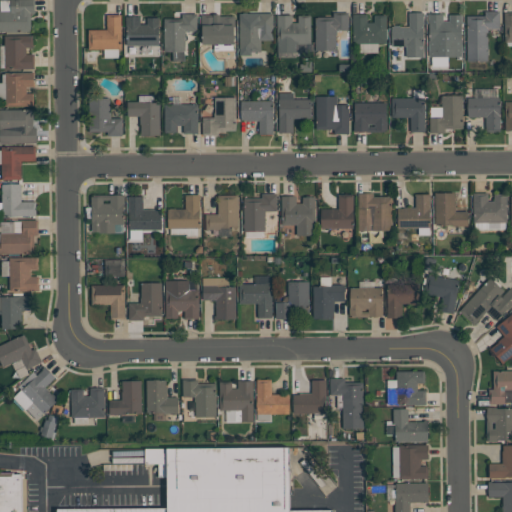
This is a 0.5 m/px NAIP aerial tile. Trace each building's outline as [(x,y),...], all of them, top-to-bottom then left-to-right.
[(30,31),(0,31),(0,11),(10,11),(10,0),(35,0),(35,13),(31,13),(31,29),(30,29),(30,31)] [(500,11),(500,29),(488,29),(488,61),(467,61),(467,16),(485,16),(485,11),(500,11)] [(273,40),(261,40),(261,52),(251,52),(251,55),(240,55),(239,13),(243,13),(243,12),(247,12),(248,13),(273,13),(273,40)] [(315,51),(315,17),(333,17),(333,12),(348,12),(349,30),(337,30),(337,35),(336,35),(336,50),(315,51)] [(424,12),(424,57),(406,57),(406,46),(392,46),(392,26),(393,26),(400,26),(409,26),(409,12),(424,12)] [(197,13),(197,31),(186,31),(186,36),(185,36),(185,61),(173,61),(173,52),(164,52),(164,18),(182,18),(182,13),(197,13)] [(428,57),(428,13),(443,13),(443,21),(449,21),(449,15),(462,14),(462,57),(428,57)] [(88,29),(107,29),(107,14),(121,14),(122,49),(89,49),(88,29)] [(235,16),(234,44),(202,44),(202,27),(202,15),(213,15),(213,14),(220,14),(220,16),(235,16)] [(386,43),(353,44),(353,14),(367,14),(367,22),(374,22),(374,15),(386,15),(386,43)] [(159,16),(159,25),(159,45),(127,45),(127,26),(126,26),(126,16),(129,16),(129,15),(136,15),(136,16),(159,16)] [(311,44),(296,44),(296,52),(277,53),(277,15),(292,15),(292,23),(298,23),(298,15),(311,15),(311,44)] [(33,35),(33,47),(26,47),(26,54),(34,54),(34,68),(5,69),(5,35),(33,35)] [(34,72),(34,86),(26,87),(26,93),(34,93),(34,106),(6,106),(5,72),(34,72)] [(462,95),(463,128),(444,128),(444,133),(430,133),(430,117),(442,117),(442,95),(462,95)] [(337,96),(337,104),(349,104),(349,133),(334,134),(334,130),(316,130),(316,96),(337,96)] [(215,97),(235,97),(236,130),(218,130),(218,135),(202,135),(202,117),(214,117),(214,113),(215,113),(215,97)] [(500,97),(500,131),(486,131),(486,117),(468,117),(468,97),(500,97)] [(123,118),(123,136),(107,136),(107,132),(90,132),(89,98),(110,98),(110,113),(111,113),(111,118),(123,118)] [(392,98),(425,98),(425,132),(411,132),(411,117),(392,117),(392,98)] [(278,133),(278,129),(279,129),(279,99),(311,99),(311,118),(309,118),(308,119),(302,119),(302,118),(293,118),(293,133),(278,133)] [(273,101),(273,134),(259,134),(259,121),(245,121),(245,120),(241,120),(241,101),(273,101)] [(160,135),(141,135),(141,124),(140,124),(140,116),(128,116),(128,102),(160,102),(160,135)] [(354,131),(354,102),(386,102),(386,121),(387,121),(387,130),(385,130),(385,132),(371,132),(371,131),(364,131),(364,132),(358,132),(357,131),(354,131)] [(165,133),(165,126),(164,126),(164,104),(198,104),(198,134),(183,134),(183,126),(177,125),(177,133),(165,133)] [(32,111),(33,111),(33,127),(37,127),(37,143),(0,143),(0,109),(32,109),(32,111)] [(1,146),(36,146),(36,161),(21,161),(21,180),(1,180),(1,146)] [(21,183),(21,201),(36,201),(36,216),(2,216),(2,184),(21,183)] [(244,232),(244,198),(262,198),(262,194),(277,193),(277,211),(265,211),(265,231),(244,232)] [(359,231),(358,193),(373,193),(373,196),(390,196),(390,197),(392,197),(392,231),(359,231)] [(468,226),(452,226),(452,225),(436,225),(435,193),(454,193),(454,203),(455,203),(455,211),(468,211),(468,226)] [(506,193),(507,222),(473,222),(473,193),(488,193),(488,201),(494,201),(494,194),(506,193)] [(92,232),(91,197),(94,197),(94,195),(114,195),(114,194),(120,194),(120,195),(124,195),(124,224),(115,224),(115,233),(99,233),(99,232),(92,232)] [(168,209),(169,209),(169,208),(176,208),(176,209),(185,209),(185,195),(200,194),(200,198),(200,228),(168,228),(168,209)] [(238,194),(239,228),(210,229),(210,230),(206,230),(205,214),(218,214),(218,195),(238,194)] [(353,194),(353,228),(321,228),(321,209),(338,209),(338,194),(353,194)] [(430,194),(430,228),(398,228),(397,208),(403,208),(403,207),(416,207),(416,194),(430,194)] [(129,229),(129,196),(143,196),(143,209),(156,209),(156,210),(161,210),(161,229),(129,229)] [(315,196),(316,235),(297,236),(297,225),(282,225),(281,196),(296,196),(296,203),(302,203),(302,196),(315,196)] [(35,253),(0,253),(0,233),(1,233),(1,222),(14,221),(20,221),(20,220),(38,220),(38,235),(34,235),(35,253)] [(38,257),(38,270),(31,270),(31,276),(39,276),(39,291),(10,291),(9,257),(38,257)] [(124,276),(124,261),(105,261),(105,277),(124,276)] [(239,304),(239,283),(255,283),(255,275),(271,275),(271,284),(272,284),(272,318),(257,318),(257,304),(239,304)] [(424,293),(428,275),(458,280),(457,285),(459,286),(453,314),(439,311),(442,296),(424,293)] [(214,320),(214,315),(216,315),(216,300),(203,300),(203,278),(228,277),(228,287),(236,287),(236,319),(214,320)] [(459,311),(490,277),(505,291),(500,295),(502,297),(511,288),(511,289),(511,305),(497,321),(487,312),(474,325),(459,311)] [(165,280),(189,280),(189,289),(199,289),(199,319),(185,319),(185,310),(178,311),(178,316),(166,317),(165,280)] [(309,281),(309,313),(290,314),(290,319),(276,319),(276,302),(288,302),(288,281),(309,281)] [(162,282),(162,316),(144,316),(144,320),(129,320),(129,303),(141,303),(141,282),(162,282)] [(387,318),(387,314),(387,282),(419,282),(419,304),(417,304),(412,304),(411,304),(402,304),(402,318),(387,318)] [(313,318),(313,286),(331,286),(331,284),(345,284),(345,301),(334,301),(334,311),(333,311),(333,318),(313,318)] [(92,305),(91,285),(124,285),(125,319),(111,319),(110,304),(92,305)] [(383,316),(378,316),(378,317),(373,317),(373,316),(370,316),(370,317),(352,317),(352,315),(349,315),(349,307),(350,307),(350,287),(382,287),(382,306),(383,306),(383,316)] [(22,328),(2,329),(1,314),(0,314),(0,296),(33,296),(34,310),(21,310),(22,328)] [(490,348),(498,342),(498,341),(504,336),(496,326),(511,313),(511,355),(502,364),(490,348)] [(4,367),(0,359),(0,345),(24,334),(32,350),(36,348),(42,362),(27,369),(21,358),(4,367)] [(22,390),(42,370),(42,369),(45,366),(55,377),(45,387),(52,394),(53,393),(57,398),(56,399),(57,400),(37,420),(26,409),(33,402),(22,390)] [(511,370),(511,402),(507,402),(507,404),(489,404),(489,389),(494,389),(494,371),(511,370)] [(397,405),(396,371),(425,371),(425,383),(417,383),(417,390),(426,390),(426,404),(397,405)] [(342,429),(342,395),(330,395),(330,378),(345,378),(345,382),(363,382),(363,428),(342,429)] [(178,413),(146,413),(146,379),(166,379),(166,387),(167,387),(167,397),(178,397),(178,413)] [(194,397),(183,397),(183,379),(198,379),(198,383),(216,383),(216,417),(195,417),(195,401),(194,401),(194,397)] [(256,379),(272,379),(272,394),(289,394),(289,413),(257,413),(256,379)] [(326,413),(294,413),(294,394),(299,394),(299,393),(312,393),(312,380),(326,380),(326,413)] [(387,404),(398,404),(398,388),(396,388),(396,380),(387,380),(387,404)] [(141,381),(142,413),(125,413),(125,414),(109,415),(109,400),(122,400),(122,392),(123,392),(122,381),(141,381)] [(253,381),(253,422),(241,422),(241,410),(219,410),(219,381),(232,381),(232,389),(238,389),(238,381),(253,381)] [(71,389),(83,389),(83,396),(90,396),(90,387),(105,387),(105,417),(71,418),(71,389)] [(487,441),(487,417),(486,417),(486,412),(487,412),(487,407),(498,407),(498,408),(511,408),(511,440),(497,440),(497,441),(487,441)] [(408,421),(424,421),(424,419),(428,419),(428,442),(395,442),(395,434),(391,434),(391,424),(393,424),(393,408),(408,408),(408,421)] [(399,445),(428,445),(428,459),(420,459),(420,466),(428,466),(428,478),(399,478),(399,445)] [(511,445),(511,477),(504,477),(504,478),(489,478),(489,463),(502,463),(502,451),(503,451),(503,445),(511,445)] [(290,452),(290,511),(167,511),(167,509),(166,454),(290,452)] [(0,511),(0,472),(24,472),(24,511),(0,511)] [(511,482),(511,511),(502,511),(502,506),(502,496),(488,496),(488,481),(491,481),(491,482),(511,482)] [(428,482),(428,502),(410,502),(410,511),(395,511),(395,500),(396,500),(396,482),(428,482)]
